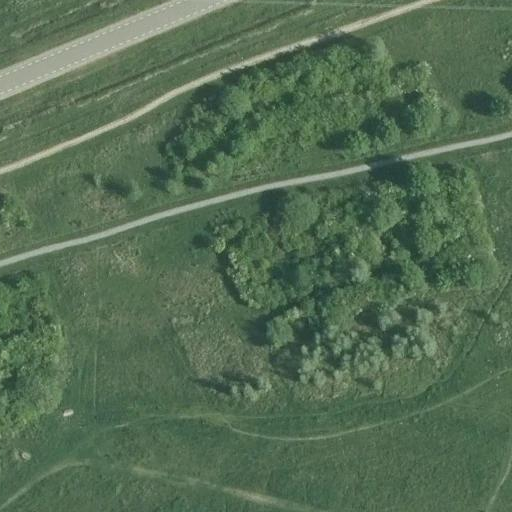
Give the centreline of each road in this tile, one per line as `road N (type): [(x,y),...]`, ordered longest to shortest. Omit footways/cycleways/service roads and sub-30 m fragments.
road 1 (unknown): [(431,0),(181,88),(0,170)]
road 2 (unclassified): [(209,0),(0,86)]
